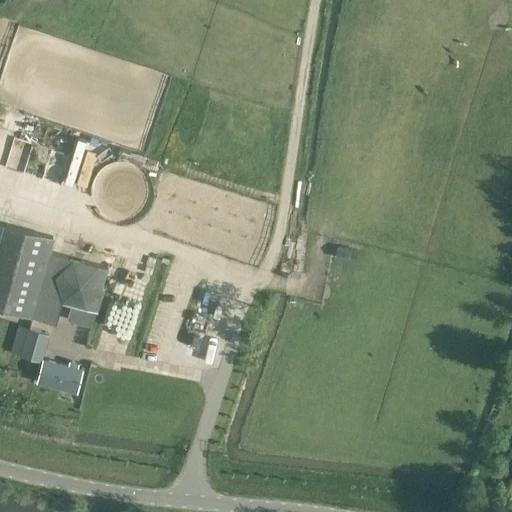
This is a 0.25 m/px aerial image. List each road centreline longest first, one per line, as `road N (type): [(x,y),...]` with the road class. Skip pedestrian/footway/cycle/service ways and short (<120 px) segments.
road 1 (track): [(318,0),(272,270),(242,297),(187,503)]
road 2 (unclassified): [(284,511),(93,490),(0,470)]
